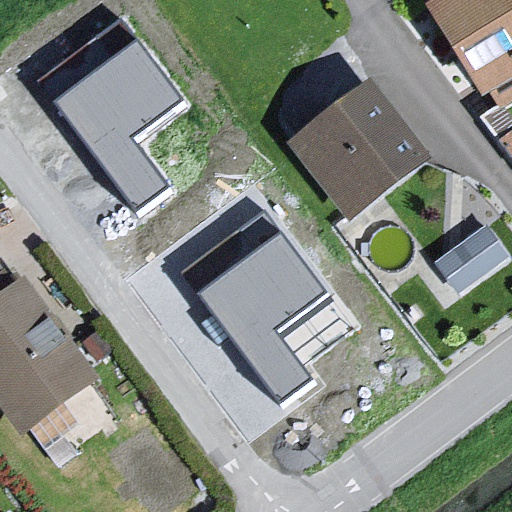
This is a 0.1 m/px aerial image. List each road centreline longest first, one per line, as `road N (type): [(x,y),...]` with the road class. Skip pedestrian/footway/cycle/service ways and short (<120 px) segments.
road 1 (residential): [(0,147),(281,511)]
road 2 (unclassified): [(326,511),(511,371)]
